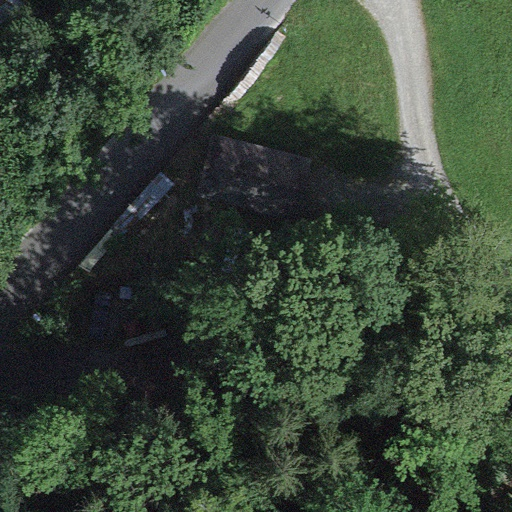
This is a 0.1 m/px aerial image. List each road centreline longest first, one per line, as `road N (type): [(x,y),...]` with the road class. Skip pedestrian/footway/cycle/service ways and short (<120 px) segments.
road 1 (residential): [(260,0),(0,302)]
road 2 (track): [(511,275),(462,246),(438,206),(395,0)]
